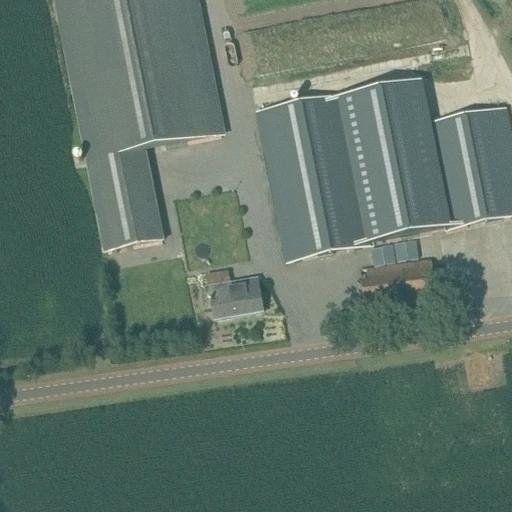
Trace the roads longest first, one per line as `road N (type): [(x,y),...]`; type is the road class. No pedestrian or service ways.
road 1 (unclassified): [(0,398),(511,325)]
road 2 (unknown): [(303,355),(255,218),(214,0)]
